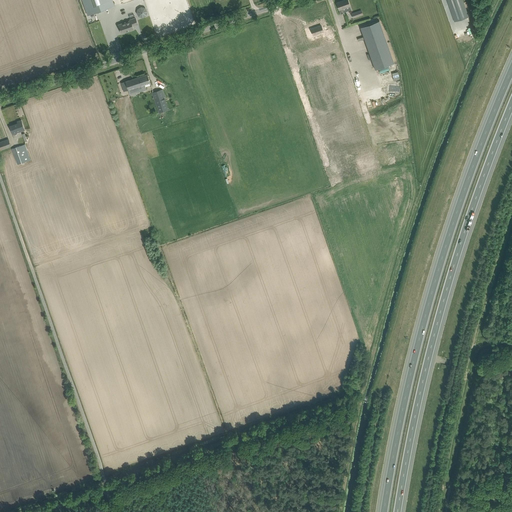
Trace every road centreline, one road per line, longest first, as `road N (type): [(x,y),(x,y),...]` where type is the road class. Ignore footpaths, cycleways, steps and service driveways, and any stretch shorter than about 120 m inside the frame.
road 1 (motorway): [(511,68),(443,254),(407,382),(383,511)]
road 2 (motorway): [(397,511),(439,316),(511,104)]
road 3 (track): [(342,511),(357,400),(273,419),(106,484)]
road 4 (unclassified): [(0,100),(291,0)]
